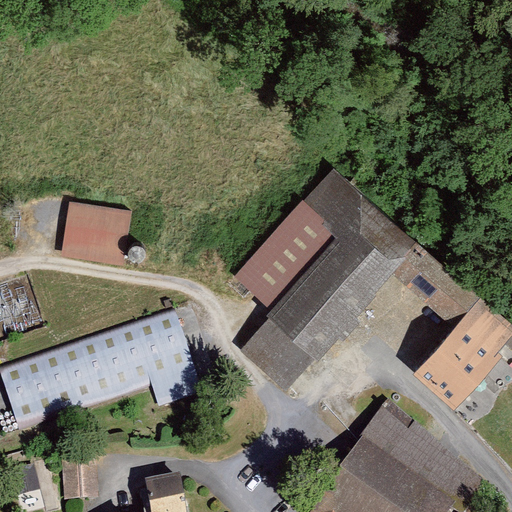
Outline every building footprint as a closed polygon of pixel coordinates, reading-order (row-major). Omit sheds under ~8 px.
[(275,313),(243,350),(287,388),(391,269),(455,324),(474,303),(481,295),(413,236),(400,251),(319,182),(235,278),(275,313)] [(72,199),(62,256),(129,267),(138,210),(72,199)] [(416,369),(458,405),(511,342),(511,336),(474,303),(455,324),(416,369)] [(174,312),(0,370),(0,378),(17,427),(193,367),(174,312)] [(489,511),(503,494),(383,412),(314,511),(489,511)] [(95,457),(65,458),(67,504),(97,503),(95,457)] [(14,493),(40,489),(36,466),(10,470),(14,493)] [(155,511),(199,511),(193,476),(151,484),(155,511)]
